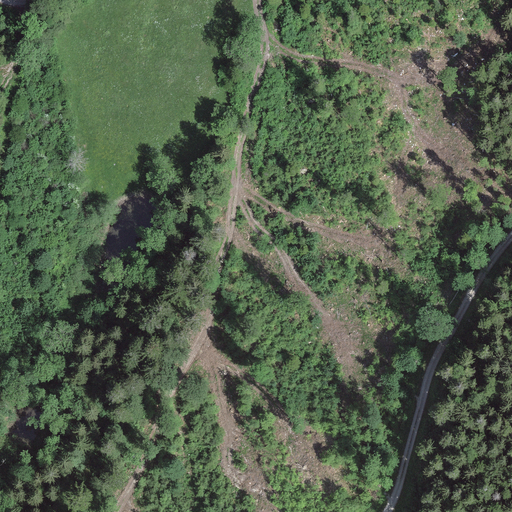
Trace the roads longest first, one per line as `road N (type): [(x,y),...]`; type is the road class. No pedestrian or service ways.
road 1 (track): [(511,237),(436,354),(386,511)]
road 2 (track): [(33,2),(0,168)]
